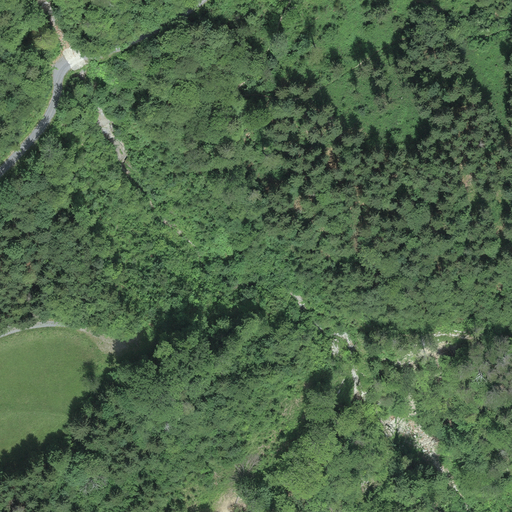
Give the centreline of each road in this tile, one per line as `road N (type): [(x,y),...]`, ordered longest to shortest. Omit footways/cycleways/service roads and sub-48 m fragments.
road 1 (track): [(0,172),(41,127),(72,58),(206,0)]
road 2 (track): [(0,331),(56,321),(123,341)]
